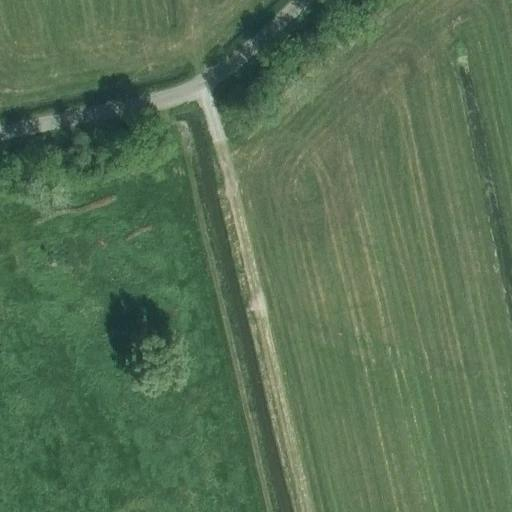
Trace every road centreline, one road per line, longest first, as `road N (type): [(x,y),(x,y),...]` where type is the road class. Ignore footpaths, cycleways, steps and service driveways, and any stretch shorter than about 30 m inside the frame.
road 1 (track): [(202,82),(306,511)]
road 2 (unclassified): [(301,0),(202,82),(0,131)]
